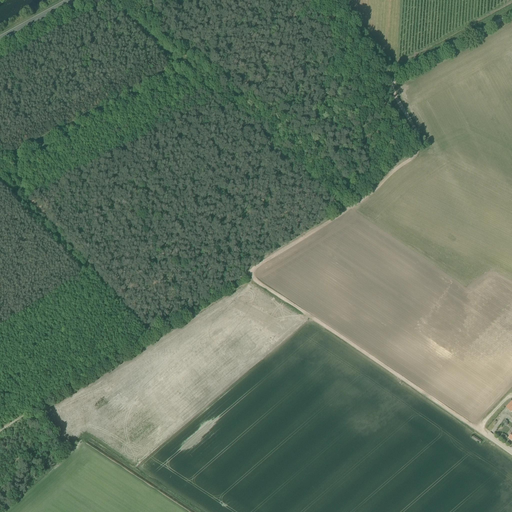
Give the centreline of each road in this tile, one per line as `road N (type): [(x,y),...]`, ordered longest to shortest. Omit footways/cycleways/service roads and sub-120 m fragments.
road 1 (track): [(247,271),(364,196),(414,147),(417,138),(390,84),(409,69)]
road 2 (track): [(488,436),(247,271)]
road 3 (track): [(0,428),(151,331)]
